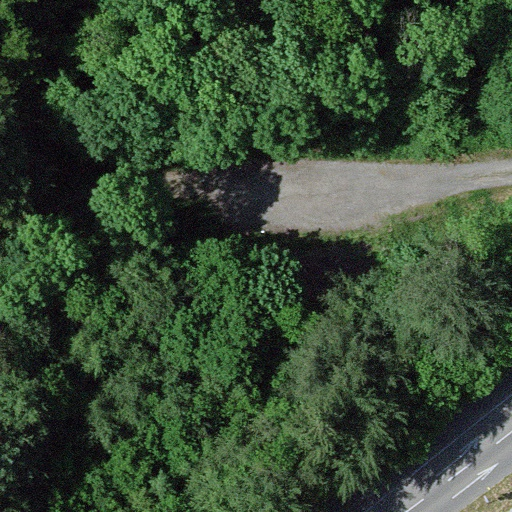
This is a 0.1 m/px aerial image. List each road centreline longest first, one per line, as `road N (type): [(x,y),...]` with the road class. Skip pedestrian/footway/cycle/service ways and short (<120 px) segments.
road 1 (track): [(511,171),(137,190),(0,247)]
road 2 (unclassified): [(378,511),(511,405)]
